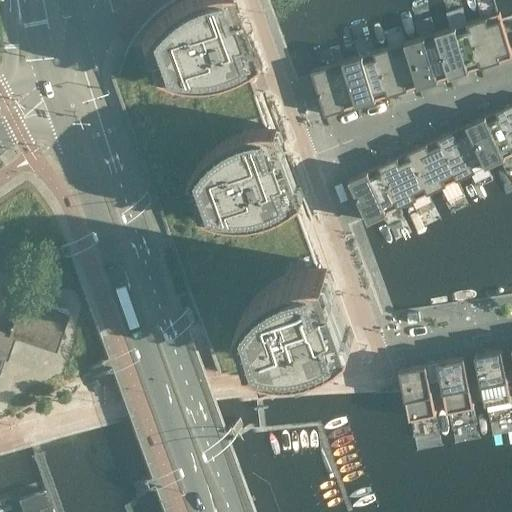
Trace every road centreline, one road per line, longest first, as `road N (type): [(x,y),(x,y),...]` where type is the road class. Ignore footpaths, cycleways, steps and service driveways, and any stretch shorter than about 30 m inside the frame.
road 1 (primary): [(234,511),(77,48)]
road 2 (primary): [(51,101),(204,511)]
road 3 (residential): [(511,75),(306,161)]
road 4 (residential): [(368,330),(306,161)]
road 5 (residential): [(306,161),(248,0)]
road 6 (residential): [(368,330),(511,309)]
